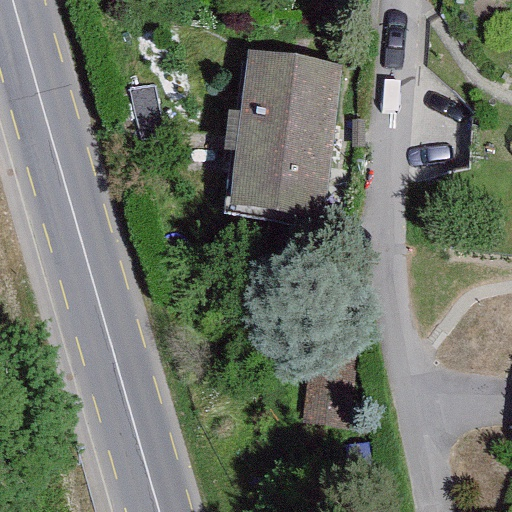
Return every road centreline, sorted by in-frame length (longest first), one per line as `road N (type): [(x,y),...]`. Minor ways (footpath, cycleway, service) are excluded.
road 1 (secondary): [(18,0),(165,511)]
road 2 (residential): [(400,0),(388,170),(403,333),(439,511)]
